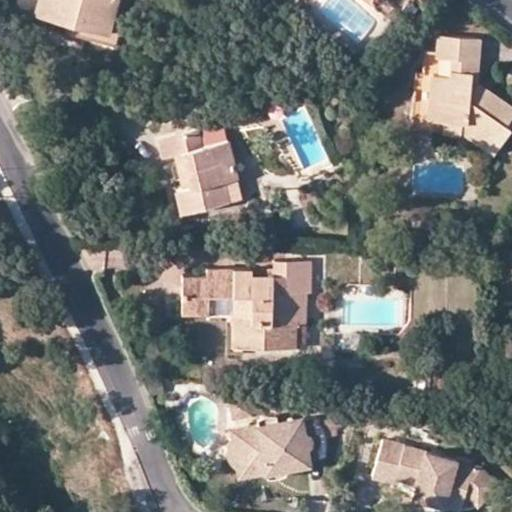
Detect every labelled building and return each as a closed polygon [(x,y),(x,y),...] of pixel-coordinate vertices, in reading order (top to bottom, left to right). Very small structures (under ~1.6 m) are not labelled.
[(40,0),(37,10),(73,21),(75,15),(109,26),(116,0),(40,0)] [(108,31),(109,26),(75,15),(73,21),(108,31)] [(121,35),(108,31),(73,21),(69,33),(117,47),(121,35)] [(511,115),(511,105),(487,89),(468,89),(470,71),(476,71),(480,37),(440,34),(438,51),(426,50),(424,72),(418,71),(413,127),(442,130),(443,120),(465,121),(464,132),(493,153),(511,129),(506,124),(511,115)] [(476,80),(476,71),(470,71),(468,89),(487,89),(476,80)] [(164,157),(176,154),(184,153),(193,186),(183,187),(177,189),(183,212),(228,202),(223,181),(236,178),(228,141),(202,145),(198,128),(159,138),(164,157)] [(176,154),(183,187),(193,186),(184,153),(176,154)] [(273,270),(273,277),(285,277),(285,292),(306,293),(313,294),(314,263),(273,261),(273,270)] [(234,296),(233,311),(244,312),(243,345),(294,347),(296,324),(305,323),(306,293),(285,292),(285,277),(273,277),(252,275),(252,270),(207,269),(206,276),(184,275),(183,309),(208,311),(209,294),(234,296)] [(209,294),(208,311),(233,311),(234,296),(209,294)] [(166,300),(144,303),(150,340),(172,337),(166,300)] [(231,344),(243,345),(244,312),(233,311),(231,344)] [(304,347),(305,323),(296,324),(294,347),(304,347)] [(250,397),(230,400),(233,419),(253,416),(250,397)] [(259,427),(234,431),(241,475),(303,465),(303,460),(325,456),(324,452),(327,447),(329,443),(329,439),(327,434),(324,429),(322,427),(319,426),(318,419),(295,422),(295,421),(279,423),(279,419),(258,422),(259,427)] [(484,469),(386,440),(375,476),(396,483),(398,478),(419,484),(418,489),(439,494),(441,486),(468,495),(480,507),(502,487),(484,469)] [(439,494),(418,489),(415,496),(464,511),(468,495),(441,486),(439,494)]
